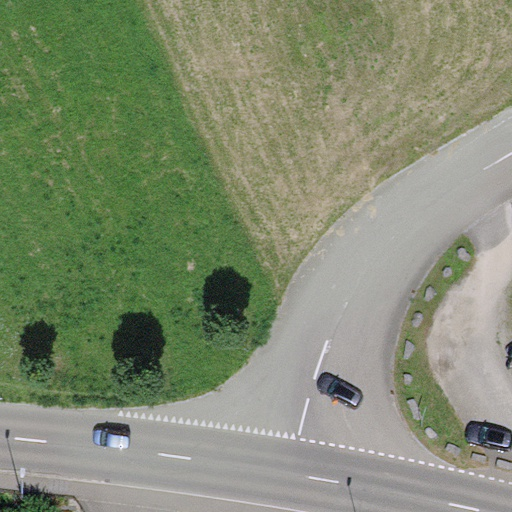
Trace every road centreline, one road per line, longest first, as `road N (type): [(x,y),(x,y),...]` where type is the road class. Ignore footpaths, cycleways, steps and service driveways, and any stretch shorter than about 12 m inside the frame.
road 1 (primary): [(199,457),(494,511)]
road 2 (primary): [(0,436),(199,457)]
